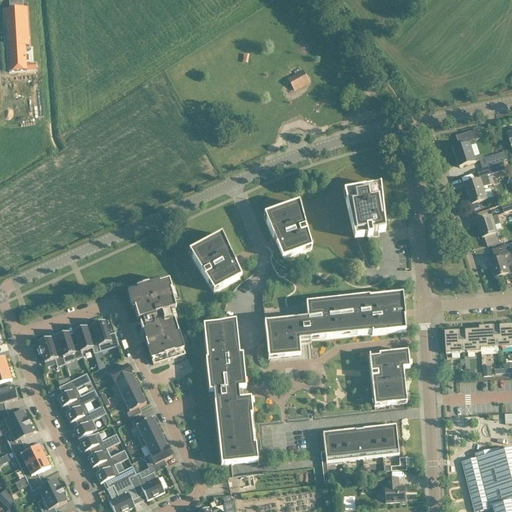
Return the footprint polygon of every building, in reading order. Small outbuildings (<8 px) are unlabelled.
[(10,10),(6,10),(7,35),(8,42),(28,41),(27,9),(23,9),(23,1),(10,1),(10,10)] [(28,41),(8,42),(9,73),(19,72),(36,71),(36,65),(26,65),(25,49),(28,49),(28,47),(29,47),(28,41)] [(310,84),(302,71),(287,80),(295,93),(310,84)] [(461,148),(454,150),(460,168),(476,162),(479,161),(482,170),(489,168),(504,163),(504,162),(507,161),(505,153),(485,160),(484,160),(482,155),(475,158),(471,145),(475,144),(474,141),(480,139),(478,130),(456,137),(459,146),(460,146),(461,148)] [(480,181),(465,186),(472,206),(487,200),(483,188),(491,185),(488,176),(506,170),(504,163),(489,168),(482,170),(477,172),(480,181)] [(379,187),(344,193),(355,239),(356,239),(357,239),(367,237),(367,238),(368,238),(372,237),(372,234),(385,232),(384,219),(383,216),(383,213),(380,187),(379,187)] [(505,214),(511,211),(511,202),(502,206),(505,214)] [(273,219),(266,221),(266,223),(273,240),(276,246),(282,261),(284,260),(302,254),(302,253),(307,252),(305,247),(310,245),(309,240),(301,211),(300,211),(300,209),(293,212),(291,208),(284,210),(278,212),(271,215),(273,219)] [(492,218),(477,223),(483,239),(484,239),(488,248),(500,244),(498,237),(495,227),(500,225),(497,216),(492,218)] [(198,254),(191,257),(192,259),(208,285),(211,289),(216,287),(218,291),(222,289),(223,289),(239,280),(241,279),(235,265),(232,259),(224,242),(223,240),(217,244),(215,240),(208,244),(208,243),(202,246),(196,250),(198,254)] [(501,255),(502,259),(490,263),(495,279),(511,274),(511,257),(510,252),(501,255)] [(148,286),(136,290),(137,294),(128,297),(133,311),(134,311),(138,322),(140,321),(141,325),(140,325),(142,332),(143,332),(146,342),(145,342),(153,366),(167,362),(167,364),(172,362),(171,361),(185,356),(174,321),(173,321),(170,312),(176,310),(170,293),(172,292),(169,282),(160,285),(159,284),(149,287),(148,286)] [(30,308),(44,302),(39,292),(26,297),(30,308)] [(265,324),(268,360),(301,357),(299,342),(372,334),(372,336),(405,332),(404,319),(405,319),(402,295),(370,299),(369,297),(306,304),(307,319),(265,324)] [(104,323),(92,327),(96,340),(97,340),(101,354),(119,348),(115,334),(108,336),(104,323)] [(239,357),(236,323),(203,326),(207,360),(206,360),(209,393),(213,392),(221,466),(258,462),(256,445),(254,445),(251,416),(253,416),(251,399),(239,400),(238,390),(246,389),(242,357),(239,357)] [(489,327),(485,327),(487,349),(487,356),(491,355),(491,349),(496,349),(496,348),(495,327),(495,326),(494,326),(494,329),(489,330),(489,327)] [(495,327),(496,348),(502,348),(502,349),(506,348),(505,329),(502,329),(502,326),(501,326),(501,327),(495,327)] [(480,330),(476,330),(477,353),(482,353),(482,356),(487,356),(487,349),(485,327),(480,327),(480,330)] [(86,329),(74,332),(78,346),(79,346),(83,359),(81,353),(92,350),(94,356),(100,354),(101,354),(97,340),(96,340),(90,342),(86,329)] [(466,332),(467,353),(468,353),(468,354),(477,353),(476,330),(472,331),(472,334),(467,334),(467,331),(466,331),(466,332)] [(456,335),(457,354),(462,354),(462,353),(467,353),(466,332),(460,332),(460,331),(459,331),(460,335),(456,335)] [(447,355),(457,354),(456,335),(455,335),(455,332),(446,332),(447,355)] [(68,334),(56,338),(65,367),(66,367),(65,365),(83,359),(79,346),(78,346),(72,348),(68,334)] [(50,340),(38,344),(40,351),(38,351),(40,358),(42,357),(46,369),(56,366),(57,369),(65,367),(56,338),(60,351),(54,353),(50,340)] [(370,357),(369,357),(370,365),(371,371),(371,373),(374,400),(378,400),(379,407),(387,406),(387,407),(392,406),(399,405),(399,401),(405,400),(406,400),(403,373),(403,370),(410,370),(410,369),(409,369),(405,369),(404,362),(408,362),(408,354),(408,353),(379,356),(379,358),(370,359),(370,357)] [(0,372),(9,370),(5,358),(0,359),(0,372)] [(117,365),(105,371),(108,377),(110,376),(115,385),(132,377),(127,367),(119,371),(117,365)] [(492,367),(483,368),(484,377),(492,377),(492,367)] [(0,392),(0,393),(0,391),(0,385),(12,382),(9,370),(0,372),(0,392)] [(57,399),(62,409),(67,406),(81,399),(77,391),(90,384),(86,376),(59,389),(62,396),(57,399)] [(132,377),(115,385),(115,386),(115,385),(120,395),(136,386),(132,377)] [(136,386),(120,395),(124,404),(141,396),(136,386)] [(16,400),(13,389),(1,392),(0,392),(0,414),(6,412),(3,404),(16,400)] [(65,415),(70,425),(75,423),(89,416),(89,415),(85,407),(98,400),(94,392),(81,399),(67,406),(70,413),(65,415)] [(141,396),(124,404),(129,414),(127,415),(130,421),(141,415),(139,409),(146,406),(141,396)] [(73,431),(78,441),(97,432),(93,423),(106,416),(102,408),(89,415),(89,416),(75,423),(78,429),(73,431)] [(0,437),(28,424),(27,421),(26,421),(22,414),(10,420),(6,412),(0,414),(0,437)] [(143,417),(131,423),(134,429),(136,428),(141,437),(137,439),(138,439),(158,429),(153,419),(146,423),(143,417)] [(0,437),(4,436),(13,453),(23,448),(20,441),(33,435),(29,427),(29,426),(28,424),(0,437)] [(320,453),(324,487),(329,486),(327,465),(399,457),(396,427),(323,435),(325,453),(321,453),(320,453)] [(162,439),(158,429),(138,439),(142,449),(162,439)] [(98,434),(80,443),(85,453),(89,451),(92,457),(88,459),(88,460),(120,444),(116,436),(103,443),(98,434)] [(162,439),(142,449),(146,447),(150,456),(150,457),(167,448),(167,447),(167,448),(162,439)] [(96,475),(96,476),(128,460),(124,452),(111,459),(107,451),(120,444),(88,460),(93,469),(97,467),(100,473),(96,475)] [(44,458),(39,448),(26,454),(23,448),(13,453),(21,470),(44,458)] [(150,457),(144,460),(149,470),(151,475),(154,474),(153,474),(154,474),(156,473),(166,468),(167,467),(165,462),(172,458),(167,448),(150,457)] [(476,459),(462,463),(474,511),(482,511),(494,509),(494,511),(511,511),(511,450),(500,453),(499,449),(475,455),(476,459)] [(6,456),(0,458),(0,467),(10,462),(6,456)] [(49,469),(44,458),(21,470),(29,487),(40,481),(37,475),(49,469)] [(128,460),(96,476),(101,485),(105,483),(108,490),(128,480),(136,476),(132,468),(124,472),(119,475),(115,467),(120,464),(128,460)] [(146,471),(139,475),(141,480),(149,477),(146,471)] [(136,476),(128,480),(138,500),(144,496),(147,502),(165,494),(158,480),(157,480),(154,474),(153,474),(154,474),(151,475),(149,477),(141,480),(139,475),(136,476)] [(398,489),(397,479),(385,480),(385,489),(385,504),(405,503),(404,488),(398,489)] [(109,504),(113,511),(127,511),(135,508),(132,502),(138,500),(128,480),(108,490),(109,490),(113,488),(119,499),(109,504)] [(43,488),(40,481),(29,487),(32,493),(38,490),(43,501),(62,492),(61,489),(59,489),(56,482),(43,488)] [(7,490),(0,496),(0,502),(4,507),(11,499),(7,490)] [(38,504),(37,504),(40,511),(55,511),(54,509),(66,503),(62,495),(63,495),(62,492),(43,501),(38,504)] [(355,495),(342,496),(342,511),(349,511),(356,511),(355,495)]
